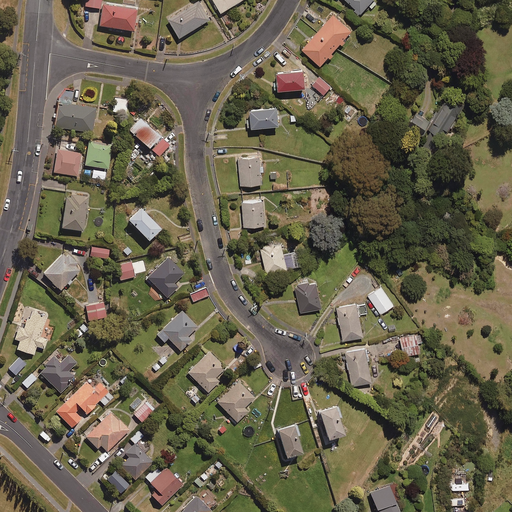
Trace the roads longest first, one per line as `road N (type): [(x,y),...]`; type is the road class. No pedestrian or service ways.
road 1 (residential): [(288,357),(222,277),(195,165),(192,73)]
road 2 (tertiary): [(34,51),(27,148),(0,265)]
road 3 (residential): [(192,73),(34,51)]
road 4 (residential): [(0,420),(95,511)]
road 5 (residential): [(289,0),(245,53),(192,73)]
